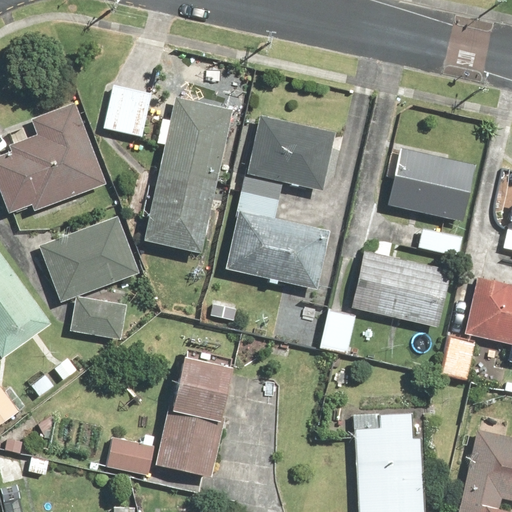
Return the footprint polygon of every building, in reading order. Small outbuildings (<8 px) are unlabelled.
[(144,134),(153,89),(114,82),(106,127),(144,134)] [(178,96),(174,120),(166,118),(161,145),(168,147),(150,240),(208,252),(237,108),(178,96)] [(7,154),(0,156),(0,200),(7,221),(110,186),(80,98),(31,115),(37,133),(4,145),(7,154)] [(256,114),(244,173),(319,189),(332,130),(256,114)] [(476,163),(400,154),(393,211),(469,221),(476,163)] [(277,188),(242,182),(225,273),(320,291),(332,226),(272,215),(277,188)] [(511,203),(503,254),(511,255),(511,203)] [(132,296),(100,292),(146,274),(122,212),(40,244),(65,309),(78,304),(74,332),(126,339),(132,296)] [(466,237),(408,226),(405,238),(422,241),(420,249),(461,258),(466,237)] [(0,349),(7,359),(55,322),(0,248),(0,349)] [(455,272),(365,251),(353,306),(442,327),(455,272)] [(511,345),(511,356),(511,361),(511,285),(480,279),(470,338),(511,345)] [(359,315),(327,308),(319,347),(352,354),(359,315)] [(479,341),(448,335),(440,375),(472,381),(479,341)] [(241,370),(181,357),(157,463),(218,476),(241,370)] [(0,430),(22,412),(0,386),(0,430)] [(361,511),(425,511),(424,414),(360,415),(361,511)] [(511,511),(511,437),(508,437),(511,423),(483,416),(478,436),(461,511),(511,511)] [(154,447),(111,439),(106,468),(149,476),(154,447)]
